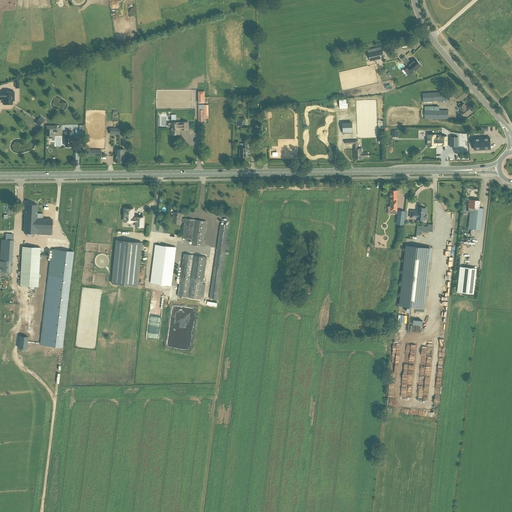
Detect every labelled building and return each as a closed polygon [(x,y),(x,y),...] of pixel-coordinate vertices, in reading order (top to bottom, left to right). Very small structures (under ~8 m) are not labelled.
[(382,50),(368,53),(370,61),(384,58),(382,50)] [(404,56),(401,59),(413,73),(421,66),(415,59),(411,63),(409,60),(408,61),(404,56)] [(46,82),(46,92),(74,92),(74,82),(52,82),(46,82)] [(0,98),(3,99),(3,104),(5,104),(6,104),(7,104),(8,104),(9,104),(12,104),(12,101),(13,101),(13,100),(14,99),(14,94),(14,92),(12,92),(3,92),(0,91),(0,98)] [(445,91),(422,93),(423,102),(446,100),(445,91)] [(464,103),(459,107),(461,110),(459,111),(462,114),(465,118),(473,111),(467,104),(466,105),(464,103)] [(448,109),(436,110),(425,110),(425,119),(448,119),(448,109)] [(171,122),(171,134),(173,134),(173,135),(177,135),(177,134),(180,134),(180,129),(182,129),(188,129),(188,122),(181,122),(182,123),(180,123),(180,122),(176,122),(176,120),(171,120),(171,122)] [(352,123),(342,123),(342,133),(352,133),(352,123)] [(46,125),(46,136),(51,136),(51,130),(56,130),(56,125),(46,125)] [(427,139),(427,143),(428,143),(428,147),(436,147),(436,144),(441,144),(441,145),(447,145),(447,137),(441,137),(436,137),(436,135),(430,135),(430,139),(427,139)] [(490,137),(474,138),(475,150),(491,149),(490,137)] [(357,140),(345,140),(346,144),(354,144),(354,159),(362,158),(362,157),(369,157),(368,153),(362,153),(362,149),(358,149),(357,140)] [(115,149),(115,163),(124,163),(124,162),(125,149),(115,149)] [(391,206),(388,206),(388,214),(389,214),(389,215),(397,215),(397,214),(397,199),(397,190),(390,190),(390,199),(391,199),(391,206)] [(469,199),(468,212),(472,213),(471,229),(481,230),(483,208),(479,208),(480,201),(469,199)] [(25,204),(24,233),(51,234),(52,219),(42,219),(42,214),(37,214),(37,204),(25,204)] [(451,205),(442,204),(441,229),(450,230),(451,205)] [(410,210),(409,217),(416,218),(416,219),(424,220),(424,218),(425,218),(426,218),(427,215),(426,214),(425,214),(425,208),(423,208),(422,207),(421,207),(420,207),(419,207),(417,207),(416,212),(415,211),(410,210)] [(134,209),(125,209),(124,221),(133,222),(133,221),(136,221),(136,226),(143,227),(143,217),(136,217),(136,218),(133,217),(134,209)] [(404,225),(405,211),(402,211),(398,210),(397,215),(396,224),(404,225)] [(174,212),(172,222),(181,223),(181,222),(184,222),(182,237),(186,238),(186,240),(192,241),(191,245),(203,246),(206,221),(185,218),(185,219),(181,218),(182,213),(174,212)] [(220,223),(210,298),(219,300),(226,250),(229,250),(230,241),(227,240),(229,225),(220,223)] [(0,271),(11,272),(13,240),(1,240),(0,259),(0,271)] [(116,240),(112,283),(138,286),(142,243),(116,240)] [(155,244),(150,283),(171,285),(176,247),(155,244)] [(431,248),(406,245),(399,306),(424,308),(431,248)] [(440,245),(435,291),(447,293),(450,264),(446,264),(446,259),(451,260),(452,246),(440,245)] [(22,247),(20,286),(38,286),(40,248),(22,247)] [(52,249),(40,345),(62,347),(73,251),(59,250),(52,249)] [(184,253),(178,295),(188,297),(201,299),(207,256),(184,253)] [(458,281),(457,292),(473,294),(476,268),(464,267),(459,267),(458,281)]
